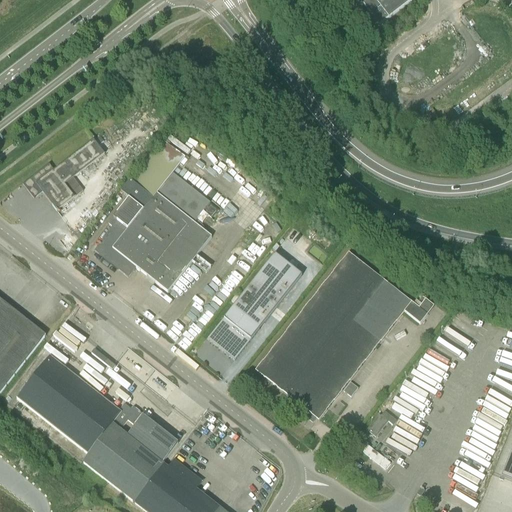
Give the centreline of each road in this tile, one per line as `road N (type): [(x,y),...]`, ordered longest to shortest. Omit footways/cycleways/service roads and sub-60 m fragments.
road 1 (trunk): [(194,1),(217,15),(356,187),(408,219),(511,242)]
road 2 (unclassified): [(301,472),(0,228)]
road 3 (trunk): [(511,176),(448,190),(378,169),(331,130),(257,40)]
road 4 (tertiary): [(0,127),(147,14)]
road 5 (tertiary): [(105,0),(0,80)]
